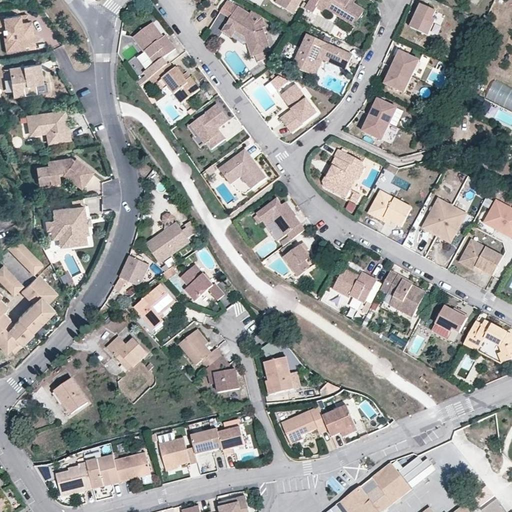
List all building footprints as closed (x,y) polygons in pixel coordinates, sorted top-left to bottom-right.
[(233,18),(240,6),(229,0),(227,0),(221,10),(233,18)] [(283,0),(281,5),(294,12),(301,0),(283,0)] [(310,3),(306,0),(301,7),(305,10),(310,3)] [(305,10),(304,13),(312,17),(318,7),(325,12),(328,9),(355,25),(364,10),(355,4),(350,1),(350,0),(311,0),(310,3),(305,10)] [(418,13),(415,19),(411,28),(429,36),(435,20),(433,19),(436,12),(419,5),(416,12),(418,13)] [(233,18),(228,25),(237,31),(248,38),(250,37),(251,40),(250,43),(255,56),(258,55),(261,63),(269,60),(266,52),(272,50),(263,21),(240,6),(233,18)] [(30,22),(20,23),(19,16),(3,18),(2,16),(0,16),(0,32),(2,32),(4,31),(6,44),(9,43),(10,51),(27,48),(27,45),(34,44),(33,42),(35,41),(34,34),(32,34),(30,22)] [(154,23),(151,25),(162,39),(164,37),(154,23)] [(176,49),(166,35),(164,37),(162,39),(151,25),(134,37),(144,52),(146,51),(155,64),(145,72),(147,75),(150,79),(155,75),(169,64),(164,58),(176,49)] [(234,37),(237,31),(228,25),(224,31),(234,37)] [(10,51),(9,43),(6,44),(4,31),(2,32),(5,52),(10,51)] [(328,58),(338,63),(350,69),(355,57),(310,36),(296,68),(314,76),(319,64),(324,66),(326,62),(328,58)] [(396,62),(393,60),(391,67),(410,75),(417,59),(401,51),(398,58),(396,62)] [(188,79),(184,74),(178,67),(175,68),(171,63),(169,64),(155,75),(160,82),(164,79),(181,102),(200,88),(191,76),(188,79)] [(458,68),(447,63),(445,69),(455,74),(458,68)] [(42,84),(38,64),(8,69),(12,98),(36,94),(35,85),(42,84)] [(319,78),(324,66),(319,64),(314,76),(319,78)] [(391,67),(388,73),(391,74),(389,78),(386,84),(403,91),(410,75),(391,67)] [(480,74),(475,89),(491,95),(496,80),(480,74)] [(139,82),(141,85),(150,79),(147,75),(139,82)] [(291,81),(280,76),(278,77),(275,79),(273,81),(279,90),(291,81)] [(462,87),(456,84),(449,99),(455,102),(462,87)] [(297,107),(293,110),(295,113),(284,121),(292,133),(318,113),(297,85),(286,93),(297,107)] [(282,95),(293,110),(297,107),(286,93),(282,95)] [(371,107),(368,106),(366,112),(386,120),(393,105),(376,97),(373,103),(371,107)] [(219,124),(221,126),(229,120),(218,105),(192,124),(205,144),(208,142),(213,148),(225,139),(218,129),(216,127),(219,124)] [(69,139),(64,110),(26,116),(28,132),(40,130),(45,134),(46,142),(69,139)] [(281,119),(284,121),(295,113),(293,110),(281,119)] [(366,112),(363,117),(366,119),(364,123),(361,128),(379,136),(386,120),(366,112)] [(246,149),(220,168),(231,183),(241,176),(251,189),(267,177),(246,149)] [(351,189),(346,186),(352,173),(365,168),(362,161),(339,149),(334,157),(336,158),(324,182),(325,185),(347,198),(351,189)] [(73,160),(69,157),(45,161),(46,166),(34,168),(37,182),(48,180),(49,184),(58,182),(57,173),(63,172),(61,174),(79,188),(92,171),(74,157),(73,160)] [(217,170),(214,164),(206,170),(210,175),(217,170)] [(393,196),(379,189),(377,192),(392,199),(393,196)] [(355,191),(351,199),(358,203),(361,195),(355,191)] [(411,205),(393,196),(392,199),(377,192),(367,211),(382,219),(384,216),(391,220),(400,225),(411,205)] [(438,197),(422,227),(450,242),(466,212),(438,197)] [(297,215),(291,207),(286,210),(282,204),(277,198),(257,213),(264,222),(274,215),(278,220),(282,226),(279,228),(284,236),(288,234),(289,236),(292,240),(306,229),(296,215),(297,215)] [(511,207),(495,199),(483,221),(511,236),(511,207)] [(352,212),(355,204),(348,200),(344,208),(352,212)] [(286,201),(282,204),(286,210),(291,207),(286,201)] [(85,217),(83,206),(52,211),(53,221),(45,222),(47,230),(50,229),(52,239),(65,237),(72,236),(73,245),(86,243),(84,234),(87,233),(85,217)] [(172,222),(174,218),(172,214),(167,213),(164,216),(163,220),(165,224),(163,231),(173,225),(172,223),(172,222)] [(275,223),(278,220),(274,215),(264,222),(268,228),(275,223)] [(163,231),(146,243),(159,263),(190,242),(188,238),(197,232),(190,221),(185,225),(187,228),(182,230),(177,222),(173,225),(163,231)] [(72,236),(65,237),(66,246),(73,245),(72,236)] [(289,236),(281,241),(284,246),(292,240),(289,236)] [(484,246),(470,238),(468,241),(482,249),(484,246)] [(502,255),(484,246),(482,249),(468,241),(458,261),(472,269),(474,265),(481,269),(491,274),(502,255)] [(306,250),(309,248),(305,243),(285,257),(299,277),(316,265),(306,250)] [(22,244),(12,253),(36,278),(46,268),(22,244)] [(319,262),(309,248),(306,250),(316,265),(319,262)] [(149,265),(130,256),(122,272),(120,277),(127,281),(140,286),(149,265)] [(215,283),(213,284),(195,264),(181,276),(188,285),(185,288),(195,300),(209,289),(219,299),(225,294),(215,283)] [(4,266),(0,269),(0,282),(15,298),(25,288),(4,266)] [(179,274),(173,266),(162,273),(168,281),(179,274)] [(358,280),(360,276),(345,269),(343,272),(358,280)] [(391,271),(382,289),(390,293),(392,289),(397,291),(390,303),(413,316),(425,293),(398,278),(399,275),(391,271)] [(362,272),(360,276),(358,280),(343,272),(333,290),(348,298),(350,295),(365,303),(377,280),(362,272)] [(62,276),(65,285),(72,283),(69,274),(62,276)] [(15,353),(35,334),(34,333),(57,312),(50,304),(59,295),(40,276),(22,293),(30,301),(36,294),(41,299),(19,319),(20,320),(9,331),(4,327),(12,320),(4,312),(9,307),(1,298),(4,296),(0,292),(0,346),(7,354),(12,349),(15,353)] [(120,292),(127,281),(120,277),(113,288),(120,292)] [(163,321),(159,315),(175,301),(160,284),(134,306),(153,329),(163,321)] [(446,308),(433,332),(449,341),(454,331),(461,335),(470,318),(463,314),(462,317),(454,312),(446,308)] [(483,326),(476,323),(465,344),(472,347),(474,343),(481,347),(486,339),(500,346),(502,352),(498,354),(502,363),(511,359),(511,341),(506,339),(509,334),(486,322),(483,326)] [(194,332),(205,345),(208,342),(198,329),(194,332)] [(304,338),(308,343),(316,335),(312,330),(304,338)] [(205,345),(194,332),(179,344),(196,366),(204,359),(210,366),(222,356),(216,349),(211,352),(205,345)] [(107,348),(120,361),(124,358),(132,366),(147,353),(133,339),(126,345),(118,337),(107,348)] [(227,364),(222,356),(210,366),(204,370),(211,375),(216,374),(217,383),(220,393),(239,389),(235,370),(224,372),(221,368),(227,364)] [(128,370),(132,366),(124,358),(120,361),(128,370)] [(290,361),(268,366),(270,372),(267,373),(272,398),(297,393),(293,378),(290,361)] [(235,370),(227,364),(221,368),(224,372),(235,370)] [(301,377),(293,378),(297,393),(304,392),(301,377)] [(71,380),(56,391),(64,402),(63,402),(71,413),(87,402),(71,380)] [(337,388),(330,384),(320,390),(325,399),(327,398),(342,389),(337,388)] [(348,406),(323,416),(329,429),(332,436),(342,432),(357,426),(348,406)] [(329,429),(323,416),(319,407),(282,423),(292,444),(304,439),(303,434),(317,428),(320,433),(329,429)] [(359,430),(357,426),(342,432),(344,437),(359,430)] [(234,450),(247,447),(243,429),(221,435),(224,450),(226,458),(235,456),(235,454),(234,450)] [(198,457),(224,450),(221,435),(220,432),(193,438),(196,449),(198,457)] [(160,437),(161,444),(176,442),(175,435),(160,437)] [(458,438),(449,444),(463,465),(472,460),(458,438)] [(198,457),(196,449),(189,451),(186,440),(162,446),(168,470),(180,467),(192,464),(192,466),(199,465),(198,457)] [(147,453),(116,461),(121,482),(141,478),(140,475),(151,472),(147,453)] [(116,457),(89,464),(95,490),(106,487),(105,484),(112,482),(113,486),(122,484),(121,482),(116,461),(116,457)] [(414,458),(394,473),(408,491),(433,472),(424,460),(419,464),(414,458)] [(95,490),(89,464),(80,466),(81,468),(71,471),(71,473),(59,476),(64,497),(77,494),(76,491),(86,489),(87,492),(95,490)] [(380,511),(408,491),(394,473),(388,464),(338,503),(344,511),(380,511)] [(10,511),(5,504),(9,502),(0,487),(0,511),(10,511)] [(250,511),(246,496),(219,503),(221,511),(250,511)] [(503,511),(494,500),(478,511),(503,511)] [(5,504),(10,511),(13,511),(15,511),(9,502),(5,504)]
